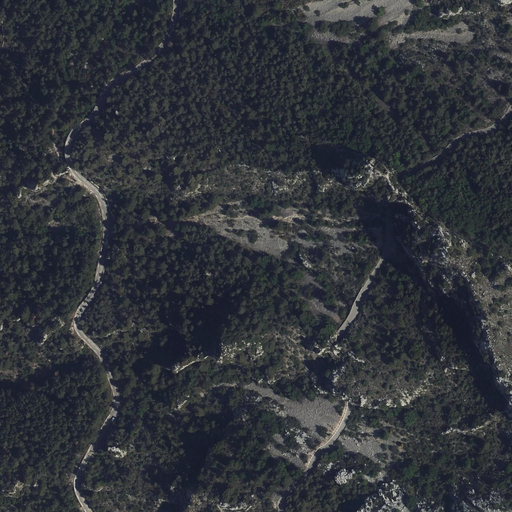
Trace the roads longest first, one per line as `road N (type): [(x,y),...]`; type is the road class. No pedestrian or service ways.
road 1 (tertiary): [(176,0),(165,43),(105,91),(68,150),(72,168),(103,200),(107,225),(95,290),(77,320),(100,351),(117,398),(79,475),(89,511)]
road 2 (tertiary): [(282,511),(347,414),(339,339),(384,256),(388,209),(400,184),(456,141),(493,128),(511,106)]
